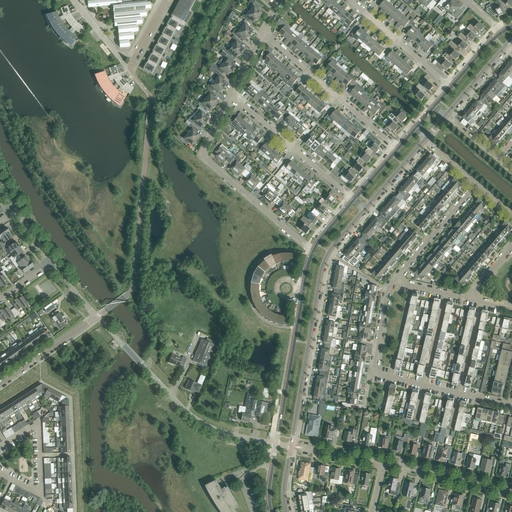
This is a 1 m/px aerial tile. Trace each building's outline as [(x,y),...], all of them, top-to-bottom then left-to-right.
[(121,0),(103,0),(92,1),(92,7),(113,5),(113,6),(113,12),(114,11),(114,13),(113,13),(114,19),(115,19),(115,21),(114,21),(114,23),(115,23),(118,22),(119,25),(121,24),(121,27),(118,27),(118,33),(119,32),(119,35),(118,35),(119,40),(120,40),(120,42),(119,42),(120,47),(120,48),(128,47),(127,40),(132,40),(131,32),(136,32),(136,25),(141,24),(140,17),(145,17),(144,9),(149,9),(148,3),(147,3),(147,2),(132,3),(132,0),(127,1),(127,2),(121,2),(121,1),(121,0)] [(180,0),(172,15),(186,23),(192,13),(189,11),(189,10),(194,0),(180,0)] [(334,0),(334,1),(332,0),(329,0),(325,5),(329,8),(336,0),(334,0)] [(336,0),(329,8),(326,11),(331,15),(339,5),(336,3),(337,2),(339,0),(336,0)] [(379,13),(380,14),(389,3),(385,0),(380,0),(379,2),(382,4),(379,6),(382,9),(382,10),(381,10),(379,13)] [(424,0),(422,3),(430,10),(429,11),(429,12),(436,4),(436,3),(435,4),(432,1),(432,0),(424,0)] [(445,9),(448,12),(455,4),(451,0),(450,0),(451,0),(449,2),(447,0),(441,0),(437,5),(435,7),(440,11),(441,12),(442,12),(443,11),(444,11),(445,10),(445,9)] [(500,0),(497,0),(500,2),(505,11),(509,8),(510,7),(511,8),(511,0),(503,0),(503,1),(500,0)] [(255,1),(250,7),(252,9),(250,11),(259,19),(260,16),(260,15),(262,13),(258,11),(257,9),(260,5),(261,6),(262,6),(255,1)] [(385,11),(388,14),(393,7),(389,3),(380,14),(382,15),(384,12),(385,11)] [(491,4),(486,7),(487,9),(486,10),(494,16),(497,14),(499,16),(499,17),(500,16),(505,13),(503,11),(504,10),(500,3),(498,4),(493,7),(493,6),(492,6),(491,4)] [(342,8),(339,5),(331,15),(335,19),(337,15),(346,5),(345,4),(342,7),(342,8)] [(455,4),(448,12),(457,19),(455,21),(456,21),(463,12),(462,13),(458,10),(460,8),(455,4)] [(348,6),(346,5),(337,15),(341,19),(347,12),(344,10),(345,9),(348,6)] [(63,15),(59,18),(58,16),(58,15),(57,13),(57,12),(47,15),(51,24),(49,25),(47,27),(72,13),(70,14),(70,13),(69,12),(68,10),(68,8),(67,6),(67,7),(60,9),(61,10),(61,12),(62,14),(63,15)] [(387,20),(389,21),(397,10),(393,7),(388,14),(390,16),(390,17),(389,17),(387,20)] [(397,10),(389,21),(390,22),(393,19),(392,19),(393,18),(396,21),(402,14),(403,12),(399,9),(397,10)] [(259,19),(250,11),(247,14),(245,12),(241,17),(251,25),(247,21),(249,19),(254,23),(255,21),(256,21),(259,19)] [(343,25),(354,12),(353,11),(350,14),(351,14),(350,15),(347,12),(341,19),(339,22),(343,25)] [(348,27),(351,30),(358,22),(355,20),(356,19),(353,17),(353,16),(356,13),(354,12),(343,25),(343,26),(346,28),(348,28),(348,27)] [(72,13),(47,27),(49,26),(51,25),(52,26),(53,27),(53,28),(54,29),(55,30),(55,31),(56,32),(57,33),(65,26),(63,24),(62,21),(65,19),(67,22),(68,23),(74,19),(73,18),(72,17),(71,15),(70,14),(72,13)] [(395,27),(397,28),(406,18),(402,14),(396,21),(399,23),(398,24),(395,27)] [(167,25),(175,29),(178,24),(184,27),(186,23),(172,15),(172,16),(167,25)] [(251,25),(241,17),(245,20),(241,24),(243,26),(241,29),(250,37),(252,33),(251,33),(253,31),(248,27),(250,24),(251,25)] [(406,30),(413,22),(415,20),(412,18),(411,19),(411,20),(410,21),(406,18),(397,28),(398,29),(401,26),(401,25),(404,28),(404,27),(407,29),(406,30)] [(74,19),(68,23),(70,26),(72,28),(69,31),(67,29),(65,26),(57,33),(58,34),(59,35),(60,36),(61,38),(62,39),(64,40),(62,42),(61,43),(61,44),(79,22),(78,23),(76,22),(76,21),(74,20),(74,19)] [(286,22),(279,19),(275,27),(281,31),(279,33),(283,37),(289,30),(284,25),(286,22)] [(480,32),(481,32),(484,28),(479,23),(479,24),(475,21),(471,25),(470,24),(467,28),(475,34),(477,31),(479,32),(480,33),(480,32)] [(80,22),(79,22),(61,44),(62,42),(64,40),(68,43),(72,46),(75,41),(77,37),(76,36),(75,36),(73,35),(72,34),(75,30),(76,31),(78,32),(79,33),(81,34),(84,29),(85,29),(85,28),(83,27),(81,26),(80,25),(78,24),(80,22)] [(408,38),(406,41),(407,42),(416,32),(418,29),(414,26),(416,24),(413,22),(406,30),(407,30),(409,31),(406,35),(409,37),(409,38),(408,38)] [(167,25),(162,34),(171,38),(173,33),(175,33),(176,30),(175,29),(167,25)] [(289,30),(283,37),(286,39),(285,41),(287,43),(289,41),(288,40),(295,31),(291,27),(289,30)] [(368,28),(366,27),(364,30),(363,31),(360,28),(358,31),(356,29),(351,34),(352,35),(351,37),(353,39),(353,38),(357,41),(359,39),(368,28)] [(363,42),(369,36),(366,33),(367,32),(367,33),(369,30),(368,28),(359,39),(363,42)] [(232,33),(243,43),(238,39),(240,36),(245,40),(246,38),(247,39),(250,37),(241,29),(239,32),(236,29),(235,30),(232,33)] [(412,39),(415,42),(420,35),(423,32),(419,29),(418,29),(416,32),(407,42),(409,43),(411,40),(412,39)] [(472,42),(473,41),(476,37),(471,33),(467,30),(463,34),(461,33),(458,36),(466,43),(469,40),(471,42),(472,42)] [(295,31),(288,40),(289,41),(292,44),(300,34),(295,31)] [(242,43),(243,43),(232,33),(232,34),(234,35),(232,38),(234,40),(232,42),(234,44),(232,46),(241,54),(243,51),(242,51),(244,48),(239,44),(241,42),(242,43)] [(295,50),(297,48),(296,47),(304,38),(303,38),(305,36),(301,33),(300,34),(292,44),(295,46),(293,48),(295,50)] [(162,34),(158,42),(166,47),(169,41),(170,42),(172,39),(171,38),(162,34)] [(363,42),(360,45),(364,49),(367,46),(376,35),(374,34),(372,37),(372,38),(369,36),(363,42)] [(378,37),(376,35),(367,46),(371,49),(377,43),(374,40),(375,39),(375,40),(378,37)] [(414,48),(416,49),(424,39),(420,35),(415,42),(417,44),(417,45),(414,48)] [(423,49),(429,42),(431,40),(427,36),(424,39),(416,49),(417,50),(420,47),(419,47),(420,46),(423,49)] [(429,42),(423,49),(426,51),(425,52),(426,54),(429,50),(432,53),(432,54),(441,44),(433,37),(433,38),(431,40),(429,42)] [(308,42),(304,38),(296,47),(297,48),(300,51),(308,42)] [(463,51),(463,52),(464,51),(468,47),(463,42),(462,43),(459,40),(455,44),(451,41),(448,44),(458,53),(461,50),(463,51)] [(380,45),(377,43),(371,49),(375,53),(384,42),(383,41),(380,44),(380,45)] [(158,42),(153,51),(161,56),(164,50),(165,51),(167,48),(166,47),(158,42)] [(303,57),(305,55),(304,54),(310,47),(306,44),(308,42),(300,51),(303,53),(301,55),(303,57)] [(386,44),(384,42),(375,53),(374,54),(381,60),(385,55),(383,53),(385,50),(382,47),(383,46),(383,47),(386,44)] [(241,54),(232,46),(230,49),(228,47),(224,52),(234,60),(229,56),(231,54),(236,58),(238,56),(241,54)] [(310,47),(304,54),(305,55),(308,58),(315,49),(311,46),(310,47)] [(315,49),(308,58),(311,60),(312,61),(318,54),(319,53),(315,49)] [(456,61),(456,60),(460,56),(455,52),(454,52),(450,49),(447,53),(446,52),(443,56),(445,58),(450,62),(453,59),(455,60),(455,61),(456,61)] [(389,63),(391,61),(400,51),(398,50),(396,53),(395,54),(392,51),(390,53),(388,51),(385,55),(381,60),(383,62),(385,60),(389,63)] [(153,51),(148,60),(156,65),(159,59),(161,60),(162,56),(161,56),(153,51)] [(401,52),(400,51),(391,61),(395,65),(401,58),(398,56),(398,55),(399,55),(401,52)] [(234,60),(224,52),(227,55),(224,59),(222,58),(220,61),(223,64),(232,72),(234,68),(233,68),(235,66),(230,62),(232,59),(234,60)] [(263,52),(261,55),(258,60),(262,63),(262,62),(267,66),(274,57),(270,53),(266,58),(263,56),(265,54),(263,52)] [(321,60),(323,62),(327,57),(325,55),(322,58),(318,54),(312,61),(316,65),(321,60)] [(333,55),(325,64),(328,66),(326,68),(329,71),(330,72),(338,63),(340,61),(333,55)] [(270,70),(271,69),(278,60),(274,57),(267,66),(266,66),(270,70)] [(403,61),(401,58),(395,65),(399,68),(408,58),(406,57),(404,60),(403,61)] [(409,59),(408,58),(399,68),(403,72),(409,65),(406,63),(407,62),(409,59)] [(435,60),(432,64),(442,72),(445,69),(446,70),(447,71),(447,70),(448,69),(451,66),(449,64),(450,62),(445,58),(443,59),(442,59),(439,63),(435,60)] [(143,69),(151,73),(151,74),(155,68),(156,68),(158,65),(156,65),(148,60),(143,69)] [(271,69),(270,70),(274,73),(276,71),(282,64),(278,60),(271,69)] [(338,63),(330,72),(334,75),(342,67),(338,63)] [(219,65),(215,69),(216,70),(220,74),(222,71),(227,75),(229,73),(229,74),(232,72),(223,64),(221,67),(219,65)] [(276,71),(281,74),(286,68),(282,64),(276,71)] [(403,72),(400,75),(405,79),(406,77),(408,80),(414,73),(413,73),(411,71),(414,68),(412,67),(412,68),(409,65),(403,72)] [(120,72),(118,73),(118,72),(117,70),(116,68),(115,66),(109,69),(111,75),(107,77),(105,72),(102,73),(96,75),(100,84),(97,85),(95,86),(120,73),(120,72)] [(342,67),(334,75),(337,78),(338,79),(344,72),(346,70),(342,67)] [(501,70),(511,79),(511,78),(511,72),(511,73),(506,67),(505,69),(504,68),(501,70)] [(281,74),(279,77),(283,80),(291,71),(286,68),(281,74)] [(216,70),(214,72),(216,75),(215,77),(217,79),(215,81),(224,89),(225,86),(226,84),(223,81),(222,79),(224,77),(224,78),(225,78),(221,74),(220,74),(216,70)] [(500,77),(498,79),(506,86),(511,79),(501,70),(501,71),(499,73),(499,74),(500,74),(499,76),(500,77)] [(282,81),(286,84),(295,75),(291,71),(283,80),(282,81)] [(340,80),(342,83),(348,76),(344,72),(338,79),(337,78),(336,80),(338,82),(340,80)] [(120,73),(95,86),(95,87),(97,86),(100,84),(101,86),(102,88),(104,90),(105,92),(113,87),(111,84),(109,82),(113,79),(114,82),(116,84),(122,79),(121,78),(120,76),(119,75),(119,74),(120,73)] [(350,73),(348,76),(342,83),(347,86),(349,84),(352,86),(355,82),(357,79),(350,73)] [(433,85),(432,84),(434,81),(427,74),(424,78),(425,79),(421,83),(425,86),(425,87),(429,91),(433,87),(434,86),(433,85)] [(286,84),(293,90),(299,83),(297,80),(299,78),(295,75),(286,84)] [(122,79),(116,84),(118,86),(120,88),(117,91),(115,89),(113,87),(105,92),(107,94),(109,96),(110,98),(112,99),(110,102),(109,103),(128,82),(126,83),(125,82),(124,81),(123,80),(122,79)] [(490,83),(500,91),(500,92),(506,86),(498,79),(496,81),(495,80),(494,82),(493,81),(490,83)] [(245,91),(250,95),(257,86),(253,82),(254,82),(252,81),(251,80),(249,82),(245,87),(247,89),(245,91)] [(224,89),(215,81),(212,84),(210,82),(206,87),(216,95),(211,91),(214,89),(218,93),(220,91),(221,91),(224,89)] [(128,82),(109,103),(111,102),(112,100),(116,102),(121,105),(124,100),(126,97),(120,93),(123,90),(129,94),(133,88),(132,87),(130,86),(128,85),(127,83),(128,82)] [(362,88),(355,82),(352,86),(354,89),(350,94),(354,97),(362,88)] [(299,83),(293,90),(300,96),(306,89),(299,83)] [(489,87),(488,88),(496,96),(500,91),(490,83),(490,84),(488,86),(488,87),(488,86),(489,87)] [(426,95),(425,95),(423,94),(426,90),(419,84),(416,87),(417,88),(413,92),(410,90),(409,92),(416,97),(417,96),(421,100),(425,96),(426,95)] [(257,86),(250,95),(254,99),(261,90),(262,89),(257,86)] [(208,96),(206,99),(215,107),(217,103),(216,103),(218,101),(213,97),(215,94),(216,96),(216,95),(206,87),(208,89),(204,93),(208,96)] [(363,88),(362,88),(354,97),(357,100),(358,101),(366,92),(362,88),(363,88)] [(483,91),(483,92),(492,100),(496,96),(488,88),(487,90),(486,89),(483,92),(483,91)] [(300,96),(304,99),(310,92),(306,89),(300,96)] [(261,90),(254,99),(258,102),(263,96),(265,93),(261,90)] [(304,99),(308,103),(314,96),(310,92),(304,99)] [(359,102),(362,104),(370,95),(366,92),(358,101),(357,100),(355,102),(358,104),(359,102)] [(489,104),(492,100),(483,92),(481,95),(482,95),(481,97),(482,98),(480,100),(484,104),(486,102),(489,104)] [(265,93),(258,102),(262,106),(270,97),(270,96),(266,93),(265,93)] [(366,111),(368,109),(366,108),(372,101),(374,99),(370,95),(362,104),(365,107),(364,109),(366,111)] [(308,103),(312,106),(318,100),(314,96),(308,103)] [(269,97),(262,106),(266,109),(271,103),(273,100),(269,97)] [(215,107),(206,99),(203,102),(201,100),(197,104),(207,113),(203,109),(205,106),(210,110),(211,108),(212,109),(215,107)] [(273,100),(271,103),(266,109),(270,113),(278,103),(274,100),(273,100)] [(322,103),(318,100),(312,106),(316,110),(322,103)] [(372,101),(366,108),(368,109),(370,111),(376,105),(376,104),(377,103),(376,102),(375,100),(373,101),(372,101)] [(487,107),(484,104),(480,100),(478,102),(477,101),(475,103),(475,102),(472,104),(482,113),(487,107)] [(376,105),(370,111),(375,115),(379,110),(381,112),(385,108),(383,105),(383,106),(379,102),(376,105)] [(282,107),(278,103),(270,113),(274,116),(281,108),(282,107)] [(316,110),(314,112),(318,115),(320,113),(323,116),(327,111),(330,107),(328,105),(327,106),(325,103),(324,105),(322,103),(316,110)] [(207,113),(197,104),(199,106),(197,109),(201,112),(197,116),(206,124),(208,121),(207,121),(209,119),(204,114),(206,112),(207,113)] [(472,105),(470,107),(470,108),(471,108),(470,110),(478,117),(482,113),(472,104),(472,105)] [(275,117),(274,118),(276,120),(277,119),(278,120),(283,115),(285,117),(289,112),(287,110),(285,112),(281,108),(274,116),(275,117)] [(330,117),(334,121),(340,114),(336,110),(331,115),(329,113),(325,118),(328,120),(330,117)] [(465,112),(465,113),(472,119),(475,121),(478,117),(470,110),(468,111),(468,110),(467,110),(465,113),(465,112)] [(285,122),(289,125),(296,117),(290,111),(289,112),(285,117),(287,119),(285,122)] [(401,122),(402,123),(403,122),(406,118),(401,114),(397,111),(393,115),(391,114),(388,117),(397,124),(400,121),(401,122)] [(464,119),(460,123),(465,127),(468,123),(469,123),(471,125),(474,121),(465,113),(463,116),(464,116),(463,118),(462,118),(464,119)] [(334,121),(332,123),(337,126),(338,124),(344,117),(340,114),(334,121)] [(229,121),(227,123),(230,126),(231,125),(235,129),(243,120),(238,116),(236,119),(234,117),(231,115),(229,121)] [(206,124),(197,116),(195,119),(191,116),(187,120),(194,126),(199,130),(194,126),(196,124),(201,128),(203,126),(203,127),(206,124)] [(296,117),(289,125),(293,129),(299,122),(300,120),(296,117)] [(338,124),(342,128),(348,121),(344,117),(338,124)] [(511,127),(511,123),(506,118),(503,122),(510,129),(511,127)] [(191,131),(188,134),(197,142),(199,138),(198,138),(200,136),(195,132),(197,129),(199,131),(199,130),(194,126),(187,120),(187,121),(191,124),(188,126),(190,128),(188,129),(191,131)] [(238,133),(247,123),(243,120),(235,129),(234,129),(234,130),(235,129),(239,132),(238,133)] [(299,122),(293,129),(297,132),(303,126),(305,124),(300,120),(299,122)] [(387,126),(384,130),(389,134),(392,130),(393,132),(394,132),(395,131),(398,127),(393,123),(393,124),(389,120),(385,125),(387,126)] [(352,124),(348,121),(342,128),(346,131),(352,124)] [(507,133),(510,129),(503,122),(499,127),(507,133)] [(251,127),(247,123),(238,133),(239,133),(239,132),(243,135),(245,133),(251,127)] [(344,134),(349,137),(356,128),(352,124),(346,131),(344,134)] [(307,129),(303,126),(297,132),(301,136),(304,133),(304,134),(305,135),(306,135),(310,130),(308,128),(307,129)] [(245,133),(249,137),(255,130),(251,127),(245,133)] [(507,133),(499,127),(496,131),(503,137),(507,133)] [(361,131),(356,128),(349,137),(348,137),(349,138),(349,139),(349,140),(350,141),(351,141),(352,140),(355,143),(359,139),(362,134),(360,132),(361,131)] [(249,137),(246,141),(250,145),(251,143),(259,134),(258,133),(259,132),(256,129),(255,130),(249,137)] [(359,139),(358,140),(361,142),(363,140),(367,137),(370,133),(366,130),(362,134),(359,139)] [(500,141),(503,137),(496,131),(492,135),(500,141)] [(315,135),(312,132),(308,137),(311,139),(306,144),(311,148),(316,141),(312,138),(315,135)] [(367,146),(366,147),(368,148),(370,150),(371,149),(376,153),(379,149),(380,148),(378,146),(381,143),(376,138),(370,133),(367,137),(370,139),(371,141),(367,146)] [(180,139),(186,145),(186,144),(185,144),(187,141),(189,142),(192,145),(194,143),(194,144),(197,142),(188,134),(186,137),(184,135),(181,138),(180,139)] [(259,134),(251,143),(255,146),(255,147),(256,148),(257,149),(261,144),(259,142),(263,138),(263,137),(259,134)] [(500,141),(492,135),(489,139),(496,145),(500,141)] [(316,141),(311,148),(315,151),(320,145),(322,143),(323,142),(319,138),(316,141)] [(264,146),(261,144),(257,149),(260,151),(260,150),(265,154),(270,147),(266,143),(264,146)] [(320,145),(315,151),(319,155),(324,149),(326,147),(322,143),(320,145)] [(220,147),(216,144),(213,150),(217,153),(218,154),(216,156),(217,157),(217,158),(218,159),(218,160),(219,161),(226,153),(229,150),(228,150),(222,145),(220,147)] [(326,147),(324,149),(319,155),(323,158),(328,152),(331,149),(327,146),(326,146),(326,147)] [(265,154),(263,156),(267,159),(269,157),(274,151),(270,147),(265,154)] [(372,158),(370,156),(373,152),(370,150),(368,148),(365,152),(363,150),(359,155),(363,158),(363,159),(368,163),(371,159),(372,158)] [(278,154),(274,151),(269,157),(273,161),(278,154)] [(333,156),(328,152),(323,158),(327,162),(333,156)] [(231,157),(226,153),(219,161),(220,161),(221,162),(222,162),(223,163),(223,162),(224,163),(226,161),(227,162),(230,164),(236,157),(233,155),(231,157)] [(442,160),(434,153),(432,155),(431,154),(430,156),(429,155),(427,158),(426,157),(426,158),(436,166),(440,162),(442,160)] [(278,168),(278,167),(282,162),(280,160),(283,158),(278,154),(273,161),(271,163),(278,168)] [(234,173),(234,174),(241,165),(239,163),(242,159),(237,155),(236,157),(230,164),(232,166),(233,166),(231,169),(232,170),(232,171),(233,172),(233,173),(234,173)] [(337,159),(333,156),(327,162),(331,166),(334,163),(336,165),(340,160),(338,158),(337,159)] [(363,167),(361,166),(364,162),(360,158),(356,162),(355,160),(351,165),(355,168),(354,168),(359,173),(364,168),(363,167)] [(433,170),(436,166),(426,158),(424,161),(425,161),(424,163),(432,170),(433,170)] [(287,167),(285,164),(281,169),(283,171),(284,171),(287,173),(288,173),(290,171),(290,172),(296,165),(291,162),(287,167)] [(419,166),(429,174),(432,170),(424,163),(423,164),(422,163),(420,166),(419,166)] [(241,165),(234,174),(235,174),(236,175),(237,175),(238,175),(239,176),(241,174),(242,174),(242,175),(244,177),(248,172),(252,168),(247,164),(244,168),(241,165)] [(290,172),(294,175),(300,169),(296,165),(290,172)] [(429,174),(419,166),(417,169),(418,170),(417,171),(418,172),(416,174),(421,178),(422,177),(425,180),(429,174)] [(355,177),(354,177),(353,175),(356,172),(351,168),(348,171),(346,170),(343,174),(340,178),(346,183),(349,180),(351,182),(355,178),(355,177)] [(296,181),(298,179),(304,172),(300,169),(294,175),(292,178),(296,181)] [(256,178),(248,172),(244,177),(247,179),(247,178),(248,179),(246,182),(247,183),(246,183),(247,184),(247,185),(248,185),(249,186),(256,178)] [(298,179),(302,182),(308,176),(304,172),(298,179)] [(408,178),(408,179),(418,188),(424,181),(421,178),(416,174),(414,177),(413,175),(412,177),(411,176),(408,179),(408,178)] [(305,188),(312,179),(308,176),(302,182),(306,186),(304,188),(305,188)] [(263,185),(256,178),(249,186),(249,187),(249,186),(250,187),(251,187),(252,188),(253,188),(254,189),(256,186),(257,187),(259,189),(263,185)] [(308,192),(311,194),(316,188),(314,186),(316,183),(312,179),(305,188),(309,191),(308,192)] [(415,192),(418,188),(408,179),(406,182),(407,182),(406,184),(415,192)] [(454,179),(451,183),(459,189),(462,185),(454,179)] [(266,201),(276,190),(268,183),(262,191),(264,193),(265,194),(263,196),(264,197),(264,198),(264,199),(265,199),(265,200),(266,201)] [(455,194),(459,189),(451,183),(447,187),(455,194)] [(401,187),(411,196),(415,192),(406,184),(405,185),(404,184),(401,187)] [(406,202),(411,196),(401,187),(399,190),(400,191),(399,192),(400,193),(398,195),(406,202)] [(447,187),(444,191),(451,198),(455,194),(447,187)] [(274,202),(276,204),(281,199),(273,193),(276,190),(266,201),(267,202),(268,202),(269,203),(270,203),(271,204),(273,201),(274,202)] [(335,199),(334,198),(337,194),(332,190),(329,193),(327,192),(323,197),(327,200),(332,205),(335,201),(336,200),(335,199)] [(448,202),(451,198),(444,191),(440,195),(448,202)] [(390,200),(400,209),(406,202),(398,195),(396,198),(395,197),(393,198),(393,197),(390,200)] [(440,195),(437,199),(444,206),(448,202),(440,195)] [(288,206),(281,199),(276,204),(279,206),(280,207),(278,209),(279,210),(279,211),(280,212),(280,213),(281,214),(288,206)] [(441,210),(444,206),(437,199),(433,203),(441,210)] [(478,199),(475,203),(483,210),(486,206),(478,199)] [(327,209),(325,207),(328,204),(324,200),(321,203),(319,202),(315,207),(319,210),(318,210),(323,214),(327,210),(328,209),(327,209)] [(397,213),(400,209),(390,200),(388,203),(389,203),(388,205),(397,213)] [(433,203),(430,207),(437,214),(441,210),(433,203)] [(475,203),(471,208),(479,214),(483,210),(475,203)] [(383,208),(393,216),(393,217),(397,213),(388,205),(386,206),(386,205),(383,208)] [(295,212),(288,206),(281,214),(282,215),(283,215),(284,216),(285,216),(285,215),(286,216),(288,214),(289,215),(291,217),(295,212)] [(428,206),(424,210),(434,218),(437,214),(430,207),(428,206)] [(382,214),(380,216),(387,223),(393,216),(383,208),(381,211),(382,212),(380,213),(382,214)] [(471,208),(468,212),(476,218),(479,214),(471,208)] [(319,219),(317,217),(320,214),(314,209),(311,212),(307,216),(310,219),(310,220),(315,224),(319,219)] [(423,209),(420,213),(422,216),(430,222),(434,218),(424,210),(423,209)] [(468,212),(464,216),(472,222),(476,218),(468,212)] [(310,228),(309,227),(312,223),(304,216),(300,220),(302,222),(298,226),(302,229),(302,230),(306,233),(306,234),(311,229),(310,228)] [(372,221),(381,229),(382,229),(387,223),(380,216),(378,219),(377,218),(375,219),(375,218),(374,218),(372,221)] [(427,226),(430,222),(422,216),(419,220),(427,226)] [(464,216),(461,220),(469,227),(472,222),(464,216)] [(427,226),(419,220),(415,224),(416,225),(416,224),(423,230),(422,231),(423,231),(427,226)] [(461,220),(457,224),(465,231),(469,227),(461,220)] [(378,233),(381,229),(372,221),(369,224),(370,224),(370,225),(369,226),(375,231),(378,233)] [(501,226),(509,233),(511,229),(511,228),(505,222),(501,226)] [(457,224),(454,228),(461,235),(465,231),(457,224)] [(365,229),(372,235),(375,231),(369,226),(368,227),(367,226),(365,229)] [(505,237),(509,233),(501,226),(498,230),(505,237)] [(0,238),(0,239),(9,232),(6,227),(0,231),(0,230),(0,238)] [(454,228),(450,232),(458,239),(461,235),(454,228)] [(368,239),(372,235),(365,229),(362,232),(363,232),(363,233),(362,234),(364,235),(362,238),(366,242),(368,239)] [(411,229),(407,234),(415,240),(419,235),(418,235),(411,229)] [(494,234),(502,241),(505,237),(498,230),(494,234)] [(2,241),(0,242),(0,245),(2,248),(4,247),(9,243),(7,241),(9,240),(12,237),(11,236),(12,236),(9,232),(0,239),(2,241)] [(450,232),(447,236),(454,243),(458,239),(450,232)] [(411,244),(415,240),(407,234),(403,238),(411,244)] [(498,245),(502,241),(494,234),(491,238),(498,245)] [(447,236),(443,240),(451,247),(454,243),(447,236)] [(356,239),(354,242),(363,250),(369,244),(366,242),(362,238),(360,240),(358,239),(357,240),(356,239),(357,239),(356,239)] [(403,238),(400,242),(408,249),(411,244),(403,238)] [(495,249),(498,245),(491,238),(487,243),(495,249)] [(443,240),(440,245),(447,251),(451,247),(443,240)] [(9,243),(4,247),(9,255),(11,253),(20,247),(17,244),(16,242),(12,245),(11,246),(9,243)] [(363,250),(354,242),(353,242),(354,242),(351,245),(352,245),(352,246),(351,247),(360,254),(363,250)] [(404,253),(408,249),(400,242),(396,246),(404,253)] [(484,247),(491,253),(495,249),(487,243),(484,247)] [(440,245),(436,249),(444,255),(447,251),(440,245)] [(396,246),(393,250),(400,257),(404,253),(396,246)] [(9,258),(13,263),(19,258),(18,256),(23,252),(22,251),(22,250),(20,247),(11,253),(12,256),(9,258)] [(360,254),(351,247),(350,248),(349,248),(349,247),(347,250),(354,256),(356,258),(360,254)] [(488,257),(491,253),(484,247),(480,251),(488,257)] [(436,249),(432,253),(440,259),(444,255),(436,249)] [(345,256),(343,260),(351,265),(354,267),(359,261),(356,258),(347,250),(346,250),(347,250),(344,253),(345,253),(345,254),(344,255),(345,256)] [(397,261),(400,257),(393,250),(389,254),(397,261)] [(476,255),(484,262),(488,257),(480,251),(476,255)] [(276,263),(282,261),(281,252),(281,253),(273,256),(272,255),(276,263)] [(282,261),(289,261),(291,252),(290,252),(290,253),(281,253),(281,252),(282,261)] [(291,252),(289,261),(296,263),(300,254),(299,254),(299,255),(291,253),(291,252)] [(432,253),(429,257),(437,263),(440,259),(432,253)] [(389,254),(386,258),(393,265),(397,261),(389,254)] [(270,267),(276,263),(272,255),(272,256),(265,260),(264,259),(270,267)] [(481,266),(484,262),(476,255),(473,259),(481,266)] [(21,268),(30,262),(28,258),(27,259),(26,257),(24,259),(21,261),(19,258),(13,263),(16,267),(19,266),(21,268)] [(429,257),(425,261),(433,268),(437,263),(429,257)] [(390,269),(393,265),(386,258),(382,262),(390,269)] [(265,272),(270,267),(264,259),(265,260),(258,266),(265,272)] [(469,263),(477,270),(481,266),(473,259),(469,263)] [(334,271),(334,272),(343,273),(344,268),(345,265),(339,261),(338,267),(337,266),(336,268),(335,268),(334,271)] [(425,261),(422,265),(430,272),(433,268),(425,261)] [(34,266),(30,262),(21,268),(18,270),(17,271),(18,271),(21,276),(21,277),(23,275),(24,277),(30,273),(28,270),(34,266)] [(382,262),(379,267),(386,273),(390,269),(382,262)] [(474,274),(477,270),(469,263),(466,267),(474,274)] [(422,265),(418,269),(426,276),(430,272),(422,265)] [(253,274),(261,278),(265,272),(258,266),(257,266),(258,266),(254,274),(253,274)] [(383,277),(386,273),(379,267),(375,271),(383,277)] [(462,271),(470,278),(474,274),(466,267),(462,271)] [(3,276),(0,277),(0,281),(4,287),(5,286),(8,283),(4,277),(7,276),(8,277),(3,270),(2,268),(2,269),(3,270),(0,272),(3,276)] [(426,276),(418,269),(415,273),(422,280),(426,276)] [(380,281),(383,277),(375,271),(372,274),(380,281)] [(467,282),(470,278),(462,271),(459,275),(467,282)] [(358,273),(357,276),(358,277),(362,279),(361,283),(363,284),(368,285),(367,290),(377,292),(378,286),(374,285),(372,285),(371,285),(370,285),(370,284),(365,281),(367,278),(358,273)] [(259,284),(261,278),(253,274),(251,283),(250,283),(259,284)] [(467,282),(459,275),(455,280),(463,286),(467,282)] [(335,288),(334,291),(344,293),(345,285),(332,282),(332,286),(333,286),(333,288),(335,288)] [(259,291),(259,284),(250,283),(251,283),(250,292),(259,291)] [(260,298),(259,291),(250,292),(252,301),(251,301),(260,298)] [(343,301),(344,293),(334,291),(334,294),(332,294),(332,296),(331,296),(331,295),(330,295),(330,299),(329,299),(338,301),(343,301)] [(410,304),(410,305),(416,306),(416,304),(417,302),(421,303),(421,302),(422,301),(420,300),(417,299),(418,295),(413,294),(412,298),(411,298),(410,304)] [(20,297),(17,299),(22,307),(23,308),(24,308),(27,305),(29,307),(32,305),(33,307),(27,299),(28,300),(25,302),(24,300),(22,297),(21,298),(20,297)] [(256,309),(263,304),(260,298),(251,301),(252,301),(256,309),(255,309),(256,309)] [(16,308),(13,310),(17,316),(20,314),(18,310),(22,307),(17,299),(16,300),(16,299),(15,300),(16,300),(12,303),(16,308)] [(432,308),(432,310),(438,311),(440,305),(439,305),(440,300),(435,299),(434,303),(433,303),(432,308)] [(51,302),(43,308),(47,313),(55,307),(51,302)] [(445,313),(451,314),(451,313),(453,308),(452,308),(453,303),(448,302),(447,306),(446,306),(445,313)] [(268,310),(263,304),(256,309),(262,316),(268,310)] [(409,307),(407,311),(408,311),(408,314),(413,315),(416,306),(410,305),(410,307),(409,307)] [(14,318),(17,316),(13,310),(11,312),(7,308),(6,308),(6,307),(2,310),(7,318),(8,319),(13,316),(14,318)] [(467,318),(473,320),(473,319),(475,313),(474,313),(475,308),(470,307),(469,311),(467,316),(467,318)] [(273,314),(268,310),(262,316),(262,317),(262,316),(269,321),(269,322),(273,314)] [(328,310),(327,313),(328,314),(328,315),(329,316),(330,316),(329,318),(329,319),(335,320),(337,320),(337,317),(339,316),(340,312),(328,310)] [(480,321),(486,323),(487,321),(488,316),(487,316),(488,312),(483,310),(482,315),(480,321)] [(54,317),(52,318),(60,329),(62,328),(66,325),(63,322),(67,319),(63,315),(62,316),(59,313),(54,317)] [(444,315),(442,320),(443,320),(444,320),(443,322),(449,323),(451,314),(445,313),(445,315),(444,315)] [(280,316),(273,314),(269,322),(270,321),(278,324),(278,325),(280,316)] [(406,320),(406,323),(411,324),(411,323),(415,324),(416,321),(417,316),(408,314),(407,316),(406,316),(406,320)] [(287,326),(287,317),(280,316),(278,325),(278,324),(287,325),(287,326)] [(435,323),(435,320),(430,319),(423,317),(422,321),(429,323),(428,328),(433,330),(434,327),(435,327),(436,323),(435,323)] [(499,340),(500,338),(502,329),(504,319),(497,318),(495,327),(501,328),(499,336),(493,335),(492,339),(499,341),(499,340)] [(335,322),(335,320),(329,319),(329,322),(327,321),(327,323),(326,323),(325,326),(337,329),(338,324),(337,323),(335,322)] [(479,323),(477,328),(478,328),(479,328),(478,330),(484,332),(486,323),(480,321),(480,324),(479,323)] [(404,330),(404,332),(409,334),(409,333),(417,335),(418,331),(410,329),(411,324),(406,323),(405,325),(404,325),(403,330),(404,330)] [(41,325),(37,328),(38,329),(44,338),(45,337),(46,336),(48,335),(48,334),(47,333),(46,331),(41,325)] [(470,331),(471,329),(465,327),(463,337),(468,338),(469,335),(470,336),(471,331),(470,331)] [(40,341),(43,338),(44,338),(38,329),(34,332),(40,341)] [(439,338),(439,341),(444,342),(445,337),(454,338),(454,336),(454,335),(446,333),(441,331),(440,334),(439,334),(438,338),(439,338)] [(39,341),(40,341),(34,332),(30,335),(36,344),(39,341)] [(368,340),(369,334),(359,332),(358,338),(354,337),(353,340),(362,341),(363,339),(364,339),(365,339),(368,340)] [(35,344),(36,344),(30,335),(25,338),(31,347),(35,344)] [(325,346),(331,347),(335,348),(336,339),(332,339),(323,337),(322,341),(323,341),(324,341),(323,343),(325,343),(325,346)] [(431,341),(431,339),(426,337),(423,347),(429,348),(429,346),(430,346),(432,341),(431,341)] [(27,350),(28,349),(31,347),(25,338),(24,339),(21,341),(27,350)] [(206,367),(212,352),(215,345),(202,339),(193,361),(206,367)] [(474,347),(474,349),(479,350),(481,341),(476,340),(475,342),(473,346),(473,347),(473,346),(474,347)] [(27,350),(21,341),(17,344),(23,353),(27,350)] [(400,348),(399,351),(405,352),(406,352),(412,354),(413,350),(405,348),(407,343),(401,341),(401,344),(400,344),(398,348),(399,348),(400,348)] [(511,353),(511,352),(511,347),(511,345),(503,343),(502,349),(495,347),(496,342),(492,341),(490,348),(491,348),(493,348),(502,350),(511,353)] [(357,345),(356,350),(366,352),(367,346),(361,345),(362,343),(356,342),(356,345),(357,345)] [(13,347),(19,356),(19,355),(21,354),(22,353),(23,353),(17,344),(13,347)] [(330,350),(331,347),(325,346),(324,349),(322,349),(322,351),(321,350),(320,352),(320,354),(329,355),(330,352),(330,350)] [(466,349),(466,347),(461,346),(459,352),(459,355),(464,356),(465,354),(467,350),(466,349)] [(18,356),(19,356),(13,347),(9,350),(14,359),(18,356)] [(479,350),(474,349),(473,351),(472,351),(471,356),(472,356),(472,358),(481,360),(482,356),(478,356),(479,352),(479,350)] [(4,353),(10,362),(11,361),(14,359),(9,350),(6,352),(4,353)] [(434,359),(440,360),(444,361),(445,357),(441,356),(442,351),(436,350),(436,352),(435,352),(433,357),(434,357),(434,356),(435,357),(434,359)] [(10,362),(4,353),(0,356),(6,365),(7,364),(10,362)] [(184,366),(187,359),(183,357),(182,359),(172,354),(168,363),(174,365),(174,364),(179,367),(180,365),(184,366)] [(415,361),(414,364),(419,365),(425,366),(425,364),(426,364),(427,360),(426,360),(427,357),(421,356),(420,362),(415,361)] [(470,365),(469,367),(475,369),(476,363),(480,364),(481,360),(472,358),(471,361),(470,360),(469,365),(470,365)] [(394,370),(394,371),(400,372),(401,368),(403,361),(402,361),(397,360),(395,366),(394,370)] [(453,364),(451,373),(454,373),(460,375),(460,372),(461,373),(463,368),(462,368),(461,368),(462,366),(456,364),(453,364)] [(318,365),(318,368),(319,368),(319,370),(320,371),(320,373),(320,374),(329,375),(330,367),(318,365)] [(417,376),(416,376),(422,377),(423,373),(425,367),(425,366),(419,365),(417,372),(417,376)] [(430,379),(429,379),(435,381),(435,380),(436,376),(438,376),(439,377),(441,377),(441,375),(442,373),(442,371),(438,369),(432,368),(430,375),(430,379)] [(452,384),(451,385),(457,386),(457,385),(458,381),(460,375),(454,373),(454,374),(453,375),(452,380),(453,380),(452,384)] [(315,381),(327,383),(329,375),(320,374),(319,376),(318,376),(317,378),(316,378),(315,381)] [(193,393),(194,391),(199,393),(205,377),(201,375),(197,384),(189,380),(188,383),(187,382),(186,386),(185,389),(193,393)] [(465,387),(464,388),(470,389),(470,388),(471,385),(472,380),(473,378),(467,376),(467,377),(465,383),(466,383),(465,387)] [(388,395),(394,397),(395,395),(396,390),(396,386),(397,386),(391,384),(391,385),(390,389),(388,395)] [(42,392),(41,386),(41,385),(30,391),(36,400),(42,396),(42,392)] [(41,385),(41,386),(42,392),(45,394),(43,397),(48,400),(53,391),(41,385)] [(410,400),(410,401),(411,401),(416,402),(418,395),(419,391),(413,389),(413,390),(412,394),(411,399),(410,400)] [(30,391),(26,394),(32,403),(36,400),(30,391)] [(57,393),(53,391),(48,400),(52,402),(57,393)] [(314,392),(313,396),(314,396),(314,398),(315,398),(316,398),(315,401),(320,402),(326,403),(327,399),(324,399),(325,394),(313,392),(314,392)] [(57,393),(52,402),(57,404),(59,401),(62,403),(68,399),(57,393)] [(423,403),(423,404),(424,404),(429,405),(430,403),(431,398),(432,394),(426,393),(425,397),(423,403)] [(24,400),(27,406),(29,408),(33,405),(32,403),(26,394),(22,397),(24,400)] [(387,397),(385,402),(386,402),(387,402),(386,404),(392,406),(394,397),(388,395),(388,398),(387,397)] [(18,400),(23,408),(24,408),(27,406),(24,400),(22,397),(18,400)] [(357,405),(358,400),(348,398),(347,403),(342,402),(342,406),(344,406),(349,407),(351,407),(351,404),(353,405),(357,405)] [(447,402),(445,409),(446,409),(451,410),(453,404),(454,400),(454,399),(448,398),(447,402)] [(69,399),(68,399),(62,403),(62,407),(59,407),(59,412),(69,412),(69,399)] [(242,413),(241,421),(249,423),(251,415),(266,418),(269,404),(251,400),(249,399),(246,399),(244,407),(240,406),(238,412),(242,413)] [(13,402),(19,411),(23,408),(18,400),(13,402)] [(458,412),(459,412),(464,413),(466,407),(467,403),(467,402),(461,401),(460,405),(458,412)] [(19,411),(13,402),(9,405),(14,414),(16,416),(20,414),(19,411)] [(310,415),(308,425),(306,435),(317,436),(319,426),(322,427),(323,419),(326,403),(320,402),(319,405),(319,408),(318,411),(318,414),(318,416),(310,415)] [(385,411),(384,414),(394,416),(395,410),(391,409),(392,406),(386,404),(386,407),(385,407),(385,406),(384,406),(384,411),(385,411)] [(422,406),(421,410),(422,410),(421,413),(427,414),(429,405),(424,404),(423,406),(422,406)] [(5,408),(10,416),(14,414),(9,405),(5,408)] [(0,410),(1,411),(7,422),(12,419),(10,416),(5,408),(0,410)] [(408,410),(407,415),(403,414),(402,415),(399,415),(399,417),(412,420),(412,418),(413,418),(415,414),(414,413),(414,414),(413,413),(414,411),(408,410)] [(457,414),(456,419),(457,419),(456,421),(465,423),(466,418),(469,418),(470,415),(464,413),(459,412),(458,414),(457,414)] [(494,435),(494,437),(494,438),(501,439),(502,435),(499,434),(496,433),(498,424),(504,426),(506,416),(499,415),(497,424),(494,435)] [(511,439),(511,434),(511,417),(509,417),(507,426),(511,427),(511,428),(510,437),(504,435),(503,440),(510,442),(511,441),(511,439)] [(449,419),(443,418),(441,427),(442,428),(446,428),(447,429),(447,426),(448,426),(450,422),(449,422),(448,422),(449,419)] [(462,422),(456,421),(456,423),(455,423),(454,428),(455,428),(454,430),(456,431),(460,432),(461,426),(466,428),(467,424),(465,423),(462,422)] [(420,426),(418,436),(424,438),(425,431),(427,424),(425,424),(421,423),(421,427),(420,426)] [(338,437),(340,429),(336,428),(333,428),(333,427),(325,425),(323,438),(331,439),(331,436),(338,437)] [(368,435),(364,434),(362,444),(371,446),(371,442),(372,441),(375,442),(376,435),(377,429),(372,428),(371,434),(369,433),(368,434),(368,435)] [(351,429),(350,432),(345,431),(343,441),(351,442),(352,435),(356,436),(357,430),(351,429)] [(409,435),(405,434),(404,438),(397,436),(394,446),(393,448),(393,449),(393,450),(401,452),(403,442),(407,443),(409,435)] [(387,449),(387,446),(390,446),(392,437),(385,436),(385,439),(380,438),(378,447),(387,449)] [(408,453),(416,455),(418,446),(410,444),(408,453)] [(434,446),(431,445),(425,444),(425,445),(422,457),(430,459),(432,451),(433,451),(434,446)] [(437,460),(442,462),(445,462),(445,459),(449,460),(452,449),(452,447),(446,446),(445,449),(442,448),(440,447),(439,451),(439,453),(437,460)] [(462,454),(454,452),(451,464),(459,466),(460,462),(461,460),(461,459),(465,460),(466,453),(462,452),(462,454)] [(468,458),(466,467),(467,468),(470,469),(470,468),(474,469),(475,465),(475,463),(479,464),(481,456),(476,455),(475,457),(473,457),(473,459),(468,458)] [(496,458),(492,457),(491,461),(483,459),(483,460),(482,460),(482,463),(481,470),(485,471),(485,472),(489,473),(491,466),(494,466),(496,458)] [(299,475),(299,479),(307,481),(307,482),(311,482),(314,468),(310,467),(311,464),(301,462),(300,471),(299,471),(299,472),(298,474),(299,475)] [(510,471),(511,465),(506,463),(505,466),(504,467),(501,466),(498,475),(505,477),(507,470),(510,471)] [(317,468),(316,474),(319,475),(319,479),(322,482),(327,483),(328,472),(325,472),(325,469),(325,466),(324,466),(318,465),(317,468)] [(339,476),(341,469),(332,468),(330,479),(338,480),(338,484),(342,484),(343,476),(339,476)] [(358,475),(354,474),(355,471),(347,470),(345,480),(345,483),(357,485),(358,475)] [(362,477),(363,477),(361,485),(369,487),(371,474),(362,473),(362,477)] [(388,486),(388,487),(387,489),(391,490),(390,494),(398,496),(400,487),(397,487),(397,486),(397,485),(398,480),(390,478),(389,482),(388,482),(387,483),(387,484),(387,485),(388,486)] [(238,507),(228,490),(227,487),(225,488),(224,487),(222,490),(221,490),(218,485),(216,480),(208,484),(204,486),(206,490),(208,494),(211,498),(213,502),(215,506),(218,510),(219,511),(235,511),(234,509),(235,508),(238,507)] [(404,491),(403,496),(411,498),(412,495),(417,497),(419,488),(413,486),(414,484),(406,482),(404,491)] [(430,495),(429,494),(430,490),(423,488),(421,493),(421,492),(420,498),(428,500),(430,495)] [(438,511),(448,511),(449,510),(444,509),(444,507),(445,507),(449,492),(439,490),(435,505),(434,511),(438,511)] [(302,492),(298,492),(299,495),(299,497),(298,497),(299,501),(300,501),(308,500),(312,499),(313,499),(312,492),(302,492)] [(453,503),(453,504),(457,505),(456,510),(460,511),(464,495),(456,494),(455,494),(455,495),(454,497),(455,498),(454,499),(453,503)] [(5,510),(9,501),(11,498),(6,496),(0,507),(0,508),(4,510),(5,510)] [(478,511),(482,500),(474,498),(470,511),(478,511)] [(7,511),(9,511),(14,504),(9,501),(5,510),(4,510),(7,511)] [(15,501),(14,504),(9,511),(14,511),(18,506),(20,503),(15,501)] [(425,511),(424,511),(430,511),(431,511),(433,503),(429,502),(427,510),(425,511)] [(498,511),(500,504),(492,502),(489,511),(498,511)]
